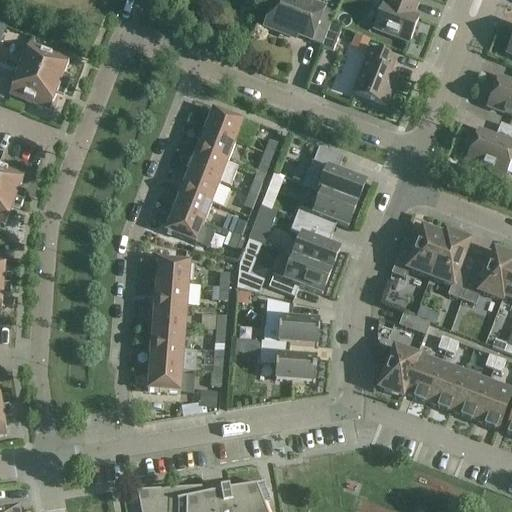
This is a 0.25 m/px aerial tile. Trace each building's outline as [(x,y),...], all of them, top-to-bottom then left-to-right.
[(311,43),(318,24),(324,10),(298,1),(296,4),(286,0),(275,0),(265,29),(285,37),(286,33),(311,43)] [(373,30),(409,44),(419,20),(412,17),(419,0),(418,0),(390,0),(387,7),(383,6),(373,30)] [(333,53),(342,31),(331,27),(322,49),(333,53)] [(352,45),(366,51),(370,43),(356,37),(352,45)] [(70,61),(29,45),(19,71),(60,87),(70,61)] [(377,53),(371,51),(353,96),(385,108),(397,76),(390,74),(395,60),(377,53)] [(50,112),(60,87),(19,71),(18,74),(13,73),(9,81),(14,83),(9,97),(50,112)] [(511,84),(499,79),(487,108),(511,117),(511,84)] [(205,133),(235,145),(243,124),(213,112),(205,133)] [(478,132),(467,161),(506,176),(511,160),(511,130),(508,128),(502,141),(478,132)] [(235,145),(205,133),(197,153),(228,165),(235,145)] [(264,156),(273,159),(278,146),(269,143),(264,156)] [(319,194),(323,195),(323,194),(356,208),(365,185),(337,174),(343,159),(319,150),(309,174),(311,178),(323,182),(319,194)] [(220,185),(230,189),(238,169),(227,165),(228,165),(197,153),(189,173),(220,185)] [(377,187),(386,169),(356,155),(347,174),(377,187)] [(273,159),(264,156),(256,176),(265,180),(273,159)] [(0,195),(15,201),(25,176),(0,165),(0,195)] [(181,193),(212,205),(220,185),(189,173),(181,193)] [(249,196),(257,200),(265,180),(256,176),(249,196)] [(271,213),(284,180),(274,176),(261,210),(269,213),(270,213),(271,213)] [(174,213),(204,226),(212,205),(181,193),(174,213)] [(323,194),(323,195),(314,216),(300,210),(295,223),(324,234),(328,222),(348,230),(356,208),(323,194)] [(0,195),(0,225),(5,227),(15,201),(0,195)] [(243,209),(252,213),(257,200),(249,196),(243,209)] [(261,210),(248,242),(257,246),(269,213),(261,210)] [(165,234),(196,246),(204,226),(174,213),(165,234)] [(238,223),(233,236),(241,240),(247,227),(238,223)] [(295,223),(290,235),(301,239),(293,260),(330,275),(339,252),(328,248),(332,237),(324,234),(295,223)] [(391,277),(405,282),(409,272),(430,281),(446,237),(445,237),(431,231),(430,234),(423,232),(414,254),(402,249),(391,277)] [(448,298),(461,303),(472,276),(459,271),(469,244),(446,235),(445,237),(446,237),(430,281),(451,289),(448,298)] [(228,249),(236,253),(237,251),(243,253),(247,243),(241,240),(233,236),(228,249)] [(503,300),(511,274),(511,260),(494,253),(484,280),(472,276),(461,303),(475,308),(480,295),(502,303),(503,300)] [(268,290),(276,293),(294,300),(299,288),(322,297),(330,275),(293,260),(285,281),(274,277),(268,290)] [(156,285),(189,287),(190,265),(158,263),(156,285)] [(238,273),(236,292),(259,297),(264,283),(250,277),(238,273)] [(511,274),(503,300),(511,303),(511,274)] [(221,276),(219,289),(229,290),(230,276),(221,276)] [(189,287),(156,285),(154,306),(187,309),(189,287)] [(228,304),(229,290),(219,289),(218,304),(228,304)] [(318,349),(319,324),(292,322),(293,309),(267,303),(264,344),(278,345),(290,346),(318,349)] [(185,331),(187,309),(154,306),(153,328),(185,331)] [(403,316),(399,328),(425,338),(429,326),(403,316)] [(216,333),(225,333),(226,319),(217,319),(216,333)] [(184,352),(185,331),(153,328),(151,350),(184,352)] [(224,347),(225,333),(216,333),(215,347),(224,347)] [(438,351),(446,354),(450,342),(442,339),(438,351)] [(454,357),(458,346),(450,342),(446,354),(454,357)] [(492,350),(504,355),(507,347),(495,342),(492,350)] [(261,344),(260,366),(276,367),(275,383),(315,386),(317,361),(289,359),(290,346),(278,345),(264,344),(261,344)] [(195,374),(197,353),(184,352),(151,350),(149,372),(182,374),(182,373),(195,374)] [(394,351),(379,391),(402,400),(403,396),(416,359),(394,351)] [(403,396),(427,405),(442,365),(417,356),(416,359),(403,396)] [(485,369),(493,372),(497,360),(489,357),(485,369)] [(497,360),(493,372),(501,375),(506,363),(497,360)] [(213,376),(222,376),(223,363),(214,362),(213,376)] [(451,414),(466,374),(442,365),(427,405),(451,414)] [(193,397),(195,378),(182,377),(182,374),(149,372),(148,393),(193,397)] [(466,374),(451,414),(474,423),(489,383),(466,374)] [(212,390),(221,390),(222,376),(213,376),(212,390)] [(511,391),(489,383),(474,423),(498,432),(511,395),(511,391)] [(215,412),(218,395),(201,393),(199,409),(215,412)] [(266,511),(258,490),(266,489),(265,487),(230,493),(229,490),(220,491),(220,494),(203,498),(202,490),(203,490),(203,489),(133,493),(133,495),(137,494),(140,511),(266,511)]
